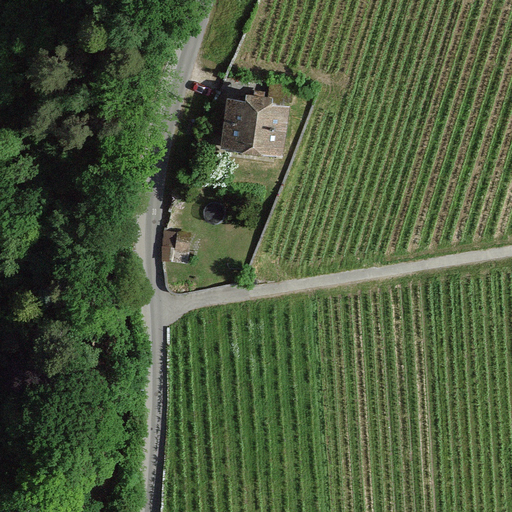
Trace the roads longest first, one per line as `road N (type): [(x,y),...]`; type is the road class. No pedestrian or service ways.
road 1 (residential): [(149,511),(154,210),(209,0)]
road 2 (track): [(511,253),(269,296),(157,304)]
